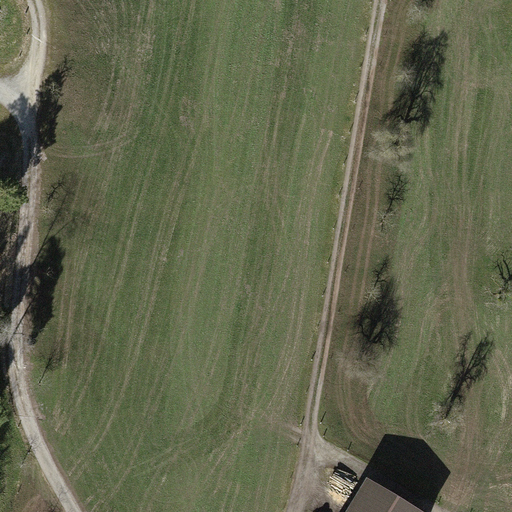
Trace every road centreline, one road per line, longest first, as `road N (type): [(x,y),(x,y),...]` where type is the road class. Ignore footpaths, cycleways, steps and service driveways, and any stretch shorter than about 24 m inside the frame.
road 1 (track): [(282,511),(376,0)]
road 2 (residential): [(32,121),(14,370),(33,448),(67,511)]
